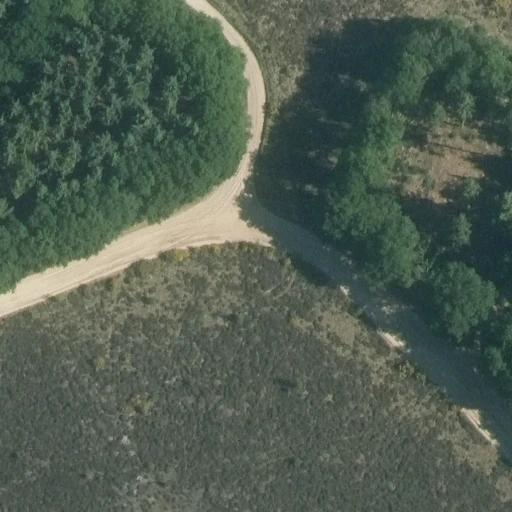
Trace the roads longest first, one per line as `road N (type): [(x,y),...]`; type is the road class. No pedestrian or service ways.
road 1 (track): [(191,0),(229,34),(255,83),(251,142),(226,225),(178,232),(0,302)]
road 2 (track): [(511,437),(324,258),(272,231),(226,225)]
